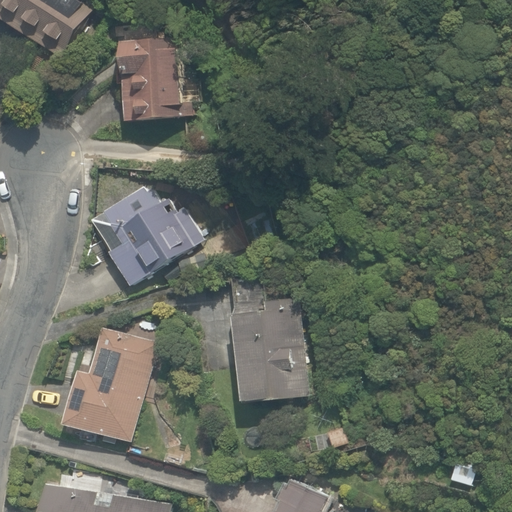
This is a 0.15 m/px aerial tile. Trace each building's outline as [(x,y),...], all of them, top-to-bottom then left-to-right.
[(0,0),(0,13),(66,57),(96,12),(97,12),(102,3),(96,0),(0,0)] [(125,42),(132,121),(197,116),(195,101),(188,102),(182,37),(125,42)] [(150,192),(146,186),(108,212),(95,221),(115,251),(114,252),(136,285),(207,237),(188,208),(181,213),(172,198),(165,202),(156,188),(150,192)] [(79,286),(88,305),(126,289),(118,269),(79,286)] [(238,314),(248,402),(313,395),(303,297),(269,301),(270,311),(238,314)] [(69,423),(136,441),(163,341),(106,327),(94,372),(83,369),(69,423)] [(346,427),(329,432),(334,450),(351,445),(346,427)] [(325,511),(323,511),(331,496),(296,479),(294,484),(290,482),(283,499),(286,500),(280,511),(325,511)] [(174,511),(175,504),(117,494),(115,507),(98,504),(100,491),(52,483),(46,511),(174,511)]
